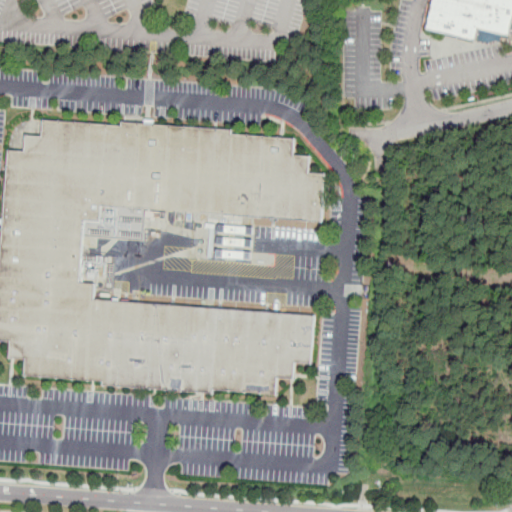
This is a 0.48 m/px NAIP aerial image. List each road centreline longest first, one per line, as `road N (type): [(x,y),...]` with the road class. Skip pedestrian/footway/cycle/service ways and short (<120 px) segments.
road 1 (tertiary): [(257,511),(0,493)]
road 2 (residential): [(379,137),(511,107)]
